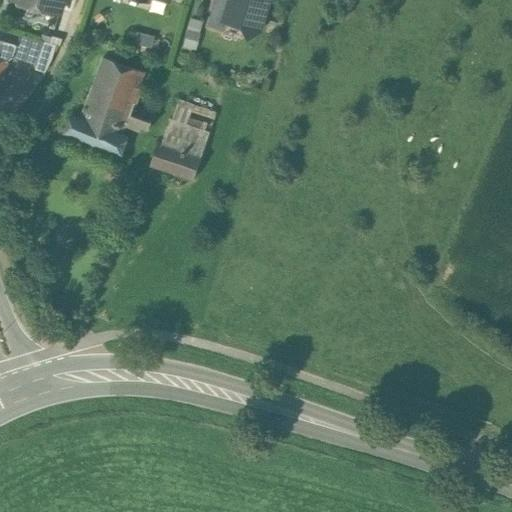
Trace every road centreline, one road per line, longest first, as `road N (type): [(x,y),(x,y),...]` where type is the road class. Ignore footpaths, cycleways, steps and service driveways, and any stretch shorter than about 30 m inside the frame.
road 1 (secondary): [(511,481),(192,380),(118,373),(22,389)]
road 2 (residential): [(83,0),(60,57),(22,113)]
